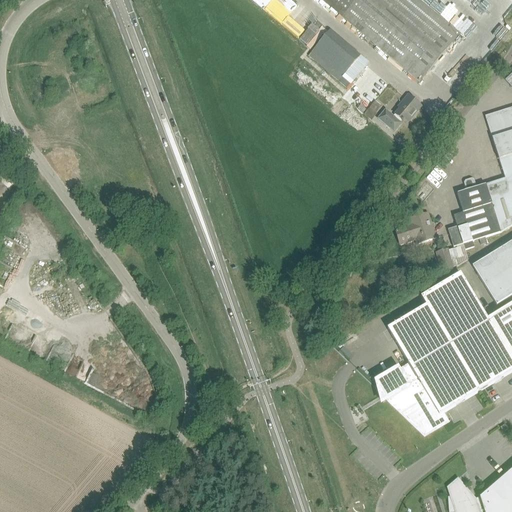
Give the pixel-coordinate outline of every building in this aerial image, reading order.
[(322,0),(420,82),(460,35),(418,0),(322,0)] [(351,85),(369,64),(352,49),(330,31),(308,56),(339,82),(343,78),(351,85)] [(386,109),(377,119),(394,134),(403,124),(401,122),(402,121),(403,122),(404,122),(407,124),(421,107),(408,96),(400,106),(402,107),(394,116),(386,109)] [(382,106),(376,101),(365,115),(371,120),(382,106)] [(511,109),(486,118),(489,128),(499,160),(511,156),(511,109)] [(511,156),(499,160),(505,179),(486,185),(501,233),(511,226),(511,156)] [(454,270),(468,261),(465,250),(474,248),(472,242),(501,233),(486,185),(477,188),(474,180),(472,179),(465,181),(464,184),(467,191),(457,194),(463,213),(454,216),(458,228),(448,231),(453,248),(456,247),(457,248),(450,250),(449,249),(435,253),(441,274),(454,270)] [(410,225),(395,230),(400,245),(415,240),(416,245),(436,239),(428,214),(409,220),(410,225)] [(511,242),(473,267),(497,306),(511,296),(511,242)] [(447,423),(442,415),(511,372),(511,360),(488,320),(461,274),(421,298),(426,306),(388,330),(409,365),(400,370),(400,369),(377,382),(380,394),(381,394),(387,400),(385,401),(386,402),(388,401),(425,437),(451,421),(447,423)] [(375,283),(379,293),(387,290),(383,280),(375,283)] [(511,304),(488,320),(511,360),(511,304)] [(511,511),(511,470),(480,498),(480,500),(477,501),(476,499),(458,479),(447,488),(450,498),(448,498),(449,511),(511,511)]
